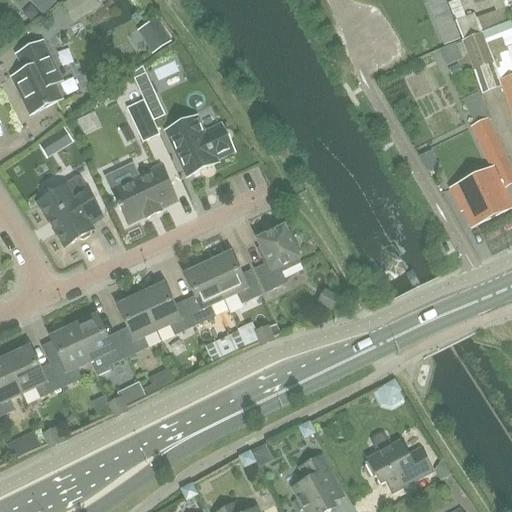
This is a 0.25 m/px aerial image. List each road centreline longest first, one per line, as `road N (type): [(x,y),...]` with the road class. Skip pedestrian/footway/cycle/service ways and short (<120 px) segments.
road 1 (primary): [(344,362),(201,421),(26,511)]
road 2 (primary): [(97,511),(202,440),(344,362)]
road 3 (residential): [(54,296),(268,195)]
road 4 (primary): [(344,362),(511,286)]
road 5 (track): [(370,321),(295,199)]
